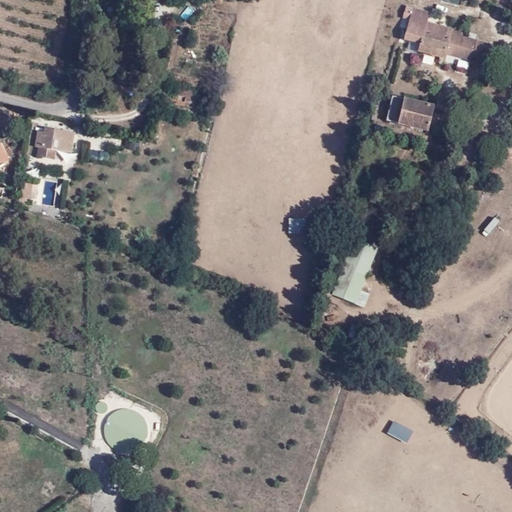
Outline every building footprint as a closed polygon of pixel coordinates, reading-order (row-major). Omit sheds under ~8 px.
[(429,12),(406,4),(402,17),(410,18),(404,39),(420,44),(418,51),(445,59),(447,54),(472,61),(477,35),(469,33),(468,37),(453,27),(428,21),(429,12)] [(196,106),(196,88),(172,88),(172,106),(196,106)] [(428,131),(435,105),(393,95),(386,121),(428,131)] [(76,130),(37,125),(33,156),(56,159),(57,150),(74,152),(76,130)] [(0,163),(9,159),(2,142),(0,141),(0,163)] [(309,230),(309,217),(290,217),(290,231),(309,230)] [(357,304),(377,248),(354,238),(333,294),(357,304)] [(359,404),(353,416),(373,427),(379,416),(359,404)]
